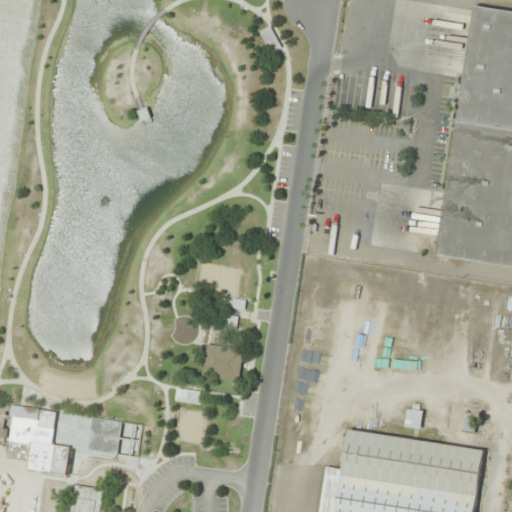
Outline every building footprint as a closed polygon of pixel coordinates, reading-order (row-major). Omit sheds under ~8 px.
[(438,256),(511,266),(511,10),(474,5),(438,256)] [(281,49),(273,27),(261,32),(270,54),(281,49)] [(245,309),(246,301),(233,299),(232,308),(245,309)] [(212,341),(245,341),(245,327),(239,327),(239,314),(212,314),(212,341)] [(371,328),(358,326),(352,368),(365,370),(371,328)] [(205,343),(242,349),(237,381),(200,375),(205,343)] [(11,404),(142,424),(137,458),(70,448),(65,476),(26,470),(27,461),(5,458),(8,443),(3,443),(4,437),(0,437),(0,428),(1,428),(2,419),(8,420),(11,404)] [(423,410),(407,409),(406,429),(422,430),(423,410)] [(475,511),(484,449),(348,431),(343,469),(322,466),(316,511),(475,511)] [(69,511),(74,485),(102,489),(98,511),(69,511)]
